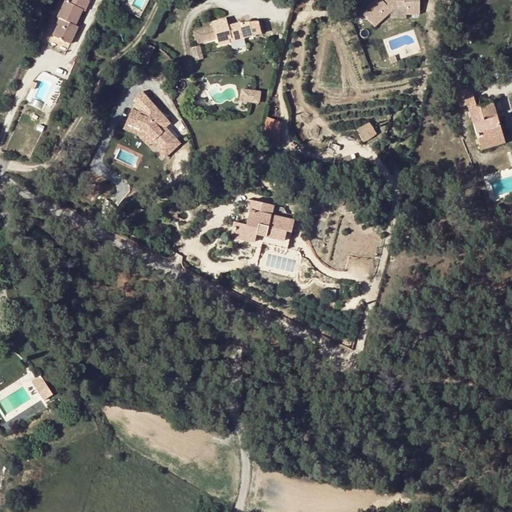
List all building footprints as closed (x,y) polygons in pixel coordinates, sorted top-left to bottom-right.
[(89,2),(85,0),(64,0),(57,17),(60,19),(57,25),(52,36),(70,44),(78,27),(75,26),(82,10),(85,12),(89,2)] [(365,12),(367,10),(372,19),(396,6),(406,6),(419,6),(418,0),(366,0),(360,4),(365,12)] [(406,14),(419,15),(419,6),(406,6),(406,14)] [(241,35),(242,39),(260,34),(257,22),(239,23),(227,27),(226,19),(212,23),(213,27),(216,39),(218,46),(229,43),(228,39),(241,35)] [(216,39),(213,27),(193,32),(197,44),(216,39)] [(147,65),(154,46),(146,43),(139,62),(147,65)] [(200,46),(192,48),(196,61),(203,59),(200,46)] [(470,87),(455,92),(459,107),(466,105),(479,146),(499,140),(495,128),(499,127),(497,118),(495,114),(498,114),(495,101),(476,107),(470,87)] [(260,93),(242,90),(240,101),(259,103),(260,93)] [(152,135),(171,155),(188,140),(170,121),(174,117),(156,99),(145,110),(137,107),(131,121),(149,128),(154,133),(152,135)] [(266,116),(261,139),(279,142),(283,120),(266,116)] [(368,123),(356,131),(363,143),(376,135),(368,123)] [(481,151),(505,143),(499,127),(495,128),(499,140),(479,146),(481,151)] [(233,223),(229,243),(259,250),(261,244),(286,250),(293,221),(271,215),(272,206),(251,201),(245,226),(233,223)] [(272,214),(286,215),(287,207),(274,205),(272,214)] [(32,381),(39,393),(48,387),(40,375),(32,381)] [(48,387),(39,393),(44,399),(53,394),(48,387)]
